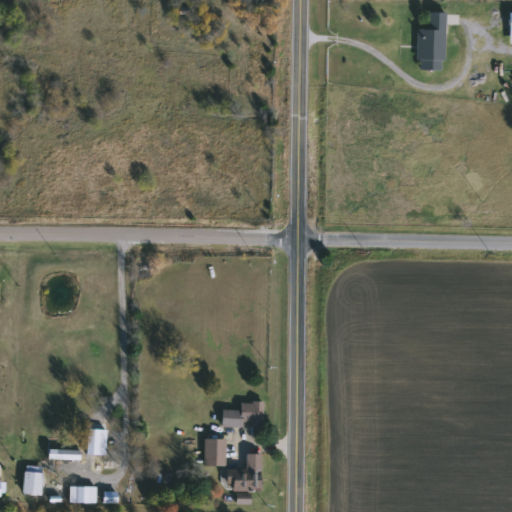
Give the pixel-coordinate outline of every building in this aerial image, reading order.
[(412,29),(422,29),(422,12),(440,13),(440,71),(411,71),(412,29)] [(502,12),(511,12),(511,32),(502,32),(502,12)] [(235,411),(235,402),(260,402),(260,427),(216,427),(216,411),(235,411)] [(100,459),(80,459),(80,427),(100,427),(100,459)] [(199,467),(199,440),(222,440),(222,467),(199,467)] [(245,506),(230,505),(230,490),(218,490),(219,471),(240,471),(240,455),(256,455),(256,493),(246,492),(245,506)] [(37,473),(36,495),(17,495),(18,473),(37,473)]
